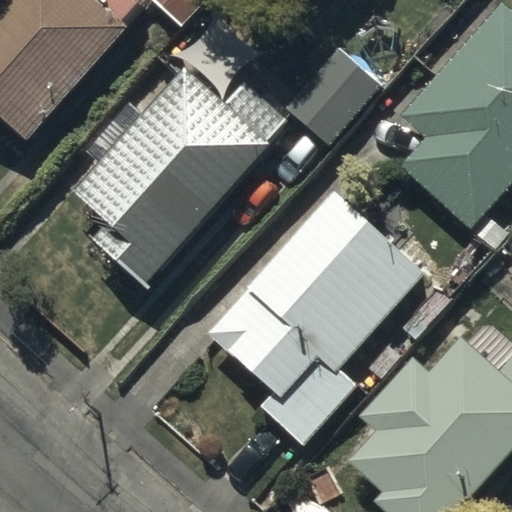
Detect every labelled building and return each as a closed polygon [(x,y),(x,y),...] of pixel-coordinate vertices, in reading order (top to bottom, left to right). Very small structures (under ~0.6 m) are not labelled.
[(16,0),(0,18),(0,135),(27,160),(124,53),(117,47),(138,24),(112,0),(86,0),(77,11),(64,0),(16,0)] [(160,0),(148,14),(179,43),(218,0),(160,0)] [(511,208),(511,24),(509,22),(405,136),(431,160),(410,182),(479,244),(511,208)] [(294,126),(327,156),(380,98),(347,68),(294,126)] [(143,310),(274,166),(269,162),(286,143),(245,105),(228,124),(187,87),(73,212),(106,241),(88,260),(143,310)] [(429,298),(338,215),(212,353),(274,409),(261,423),(305,463),(358,405),(344,392),(429,298)] [(488,318),(464,299),(457,308),(441,297),(407,340),(418,349),(429,335),(458,357),(488,318)] [(353,491),(375,511),(481,511),(511,478),(511,382),(503,393),(470,363),(436,400),(417,383),(367,437),(386,455),(353,491)]
